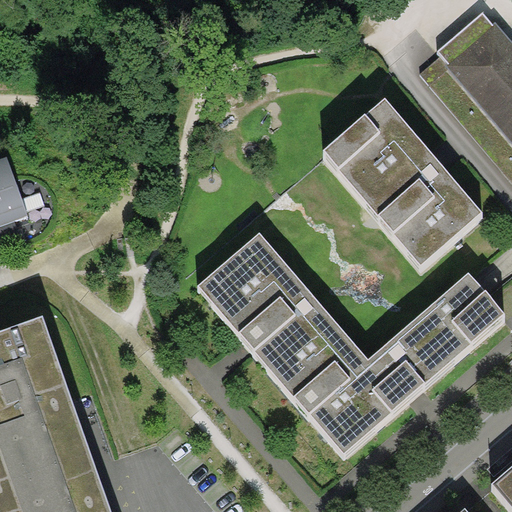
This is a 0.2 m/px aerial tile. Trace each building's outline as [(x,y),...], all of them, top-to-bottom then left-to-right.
[(493,24),(483,13),(437,52),(441,56),(419,75),(511,182),(511,41),(495,22),(493,24)] [(483,212),(385,98),(324,150),(421,264),(483,212)] [(0,159),(0,226),(28,216),(6,157),(0,159)] [(259,233),(197,287),(249,345),(310,415),(311,414),(346,454),(417,392),(506,315),(469,272),(369,359),(259,233)] [(0,511),(112,511),(101,479),(70,395),(43,317),(0,332),(0,511)] [(511,466),(490,485),(511,510),(511,466)]
